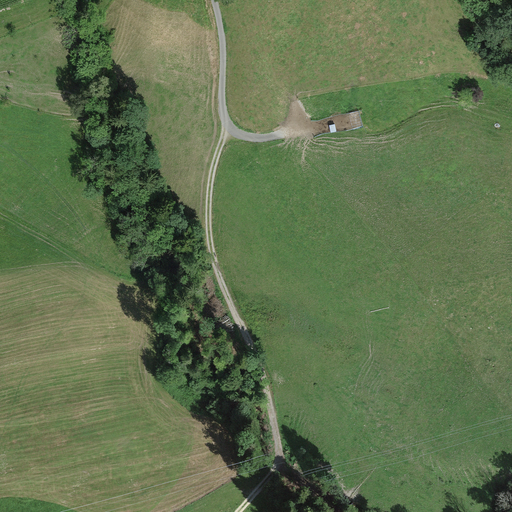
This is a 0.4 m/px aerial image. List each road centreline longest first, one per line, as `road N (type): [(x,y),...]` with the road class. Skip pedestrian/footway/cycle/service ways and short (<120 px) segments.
road 1 (track): [(236,511),(275,466),(279,448),(266,382),(211,252),(211,173),(228,128)]
road 2 (track): [(213,0),(228,128)]
